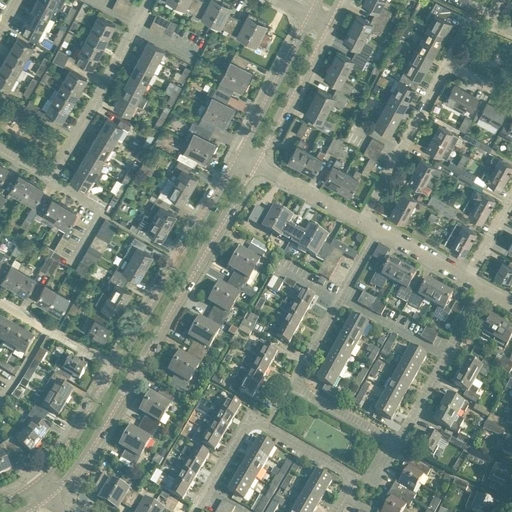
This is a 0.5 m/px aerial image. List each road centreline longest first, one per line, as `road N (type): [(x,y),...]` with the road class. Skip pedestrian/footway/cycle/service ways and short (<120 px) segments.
road 1 (residential): [(46,498),(102,430),(255,165)]
road 2 (residential): [(393,443),(293,388),(380,234)]
road 3 (residential): [(236,155),(113,370)]
road 4 (residential): [(351,478),(253,426),(242,431),(194,511)]
road 5 (residential): [(148,0),(49,176)]
road 6 (residential): [(446,64),(361,224)]
road 7 (residential): [(484,291),(404,439),(393,443)]
road 8 (residential): [(255,165),(329,28)]
road 9 (residential): [(308,17),(236,155)]
road 10 (residential): [(113,370),(81,429),(36,485)]
road 11 (residential): [(113,370),(0,300)]
road 12 (residential): [(361,224),(255,165)]
